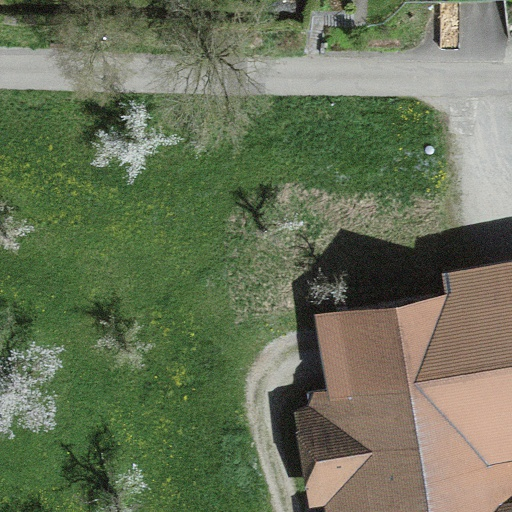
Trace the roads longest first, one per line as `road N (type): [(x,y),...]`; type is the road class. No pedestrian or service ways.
road 1 (unclassified): [(0,69),(511,77)]
road 2 (track): [(290,511),(255,417),(259,384),(276,360),(317,345)]
